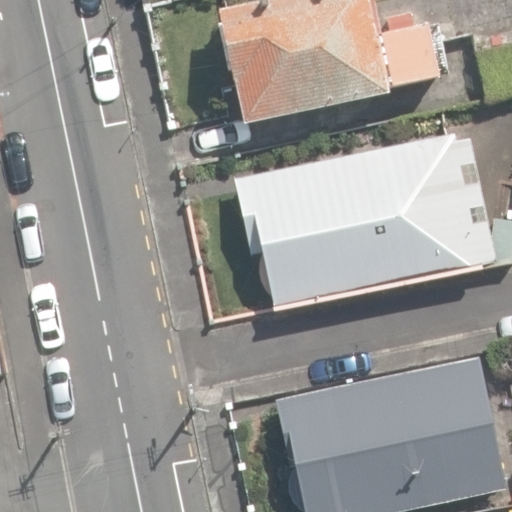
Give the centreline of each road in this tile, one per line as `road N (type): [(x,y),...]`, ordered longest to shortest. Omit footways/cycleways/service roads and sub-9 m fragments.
road 1 (residential): [(112,372),(511,292)]
road 2 (residential): [(112,372),(39,0)]
road 3 (residential): [(141,511),(112,372)]
